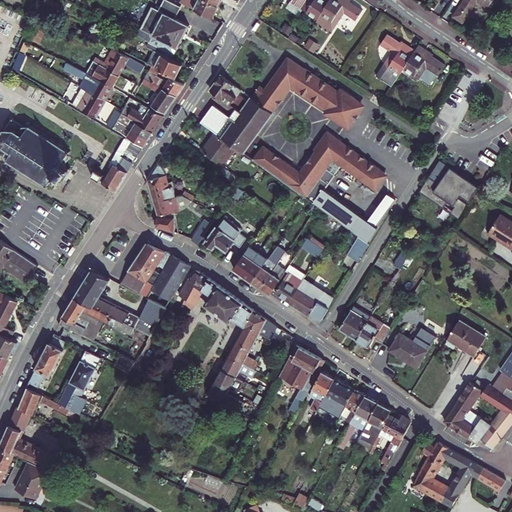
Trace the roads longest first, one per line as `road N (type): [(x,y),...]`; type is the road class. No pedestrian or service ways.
road 1 (residential): [(511,117),(476,140),(443,140),(318,338)]
road 2 (tertiary): [(255,0),(116,213)]
road 3 (residential): [(318,338),(116,213)]
road 4 (tertiary): [(116,213),(52,309),(0,415)]
road 5 (residential): [(389,2),(511,88)]
road 6 (residential): [(423,417),(318,338)]
